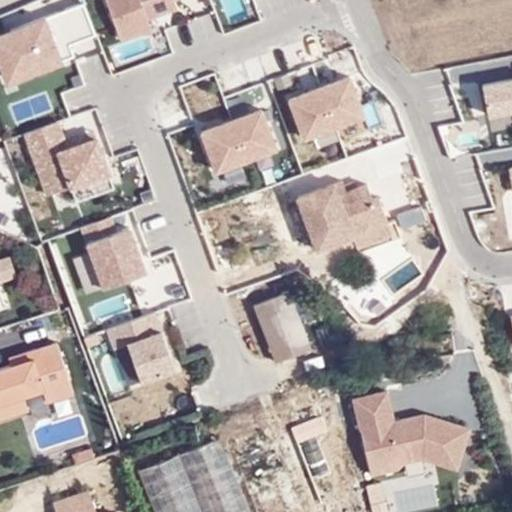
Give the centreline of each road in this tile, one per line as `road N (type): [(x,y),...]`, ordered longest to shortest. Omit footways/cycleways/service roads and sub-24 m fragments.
road 1 (residential): [(234,380),(136,111),(139,90),(151,76),(353,0)]
road 2 (residential): [(511,263),(493,267),(470,252),(356,0)]
